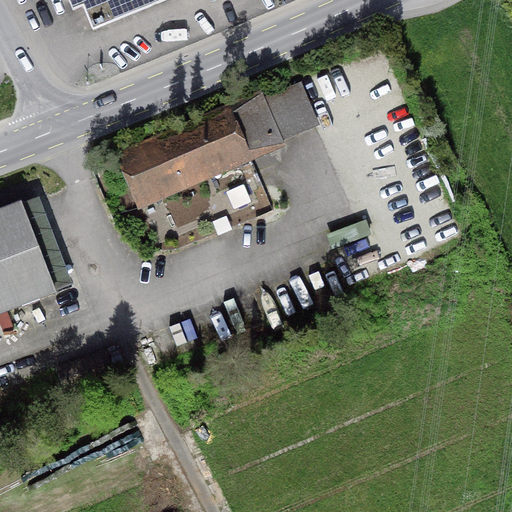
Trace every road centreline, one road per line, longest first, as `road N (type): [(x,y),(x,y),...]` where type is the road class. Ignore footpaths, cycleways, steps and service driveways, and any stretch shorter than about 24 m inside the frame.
road 1 (secondary): [(364,0),(51,136)]
road 2 (residential): [(0,25),(51,136)]
